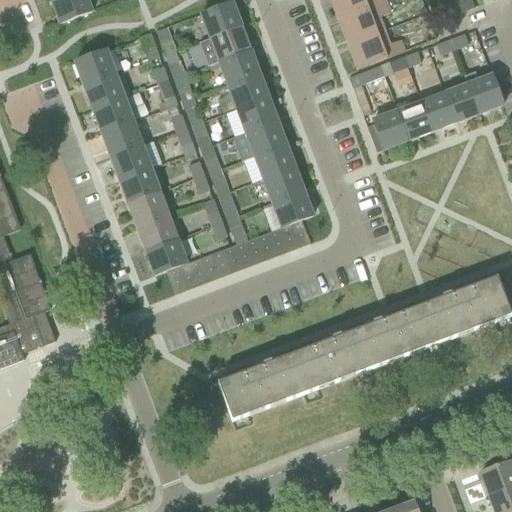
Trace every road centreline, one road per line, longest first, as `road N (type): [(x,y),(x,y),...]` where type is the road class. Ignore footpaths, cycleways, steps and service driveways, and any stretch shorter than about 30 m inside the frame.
road 1 (residential): [(118,339),(327,259),(348,235),(264,0)]
road 2 (residential): [(118,339),(30,110)]
road 3 (residential): [(208,511),(410,436)]
road 4 (residential): [(181,511),(118,339)]
